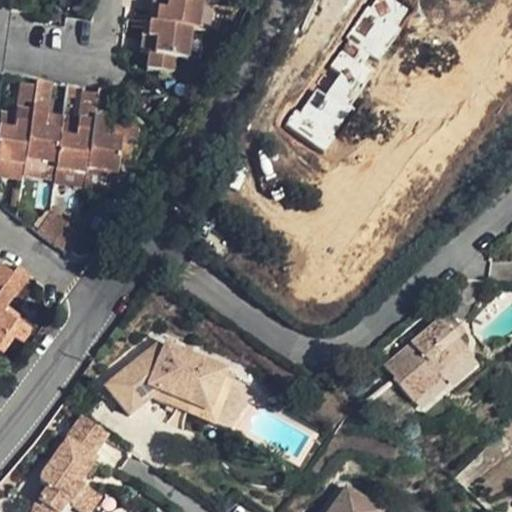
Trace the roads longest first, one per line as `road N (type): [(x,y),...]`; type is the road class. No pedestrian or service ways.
road 1 (residential): [(146,245),(307,354),(351,347),(511,209)]
road 2 (residential): [(277,0),(146,245)]
road 3 (residential): [(146,245),(0,427)]
